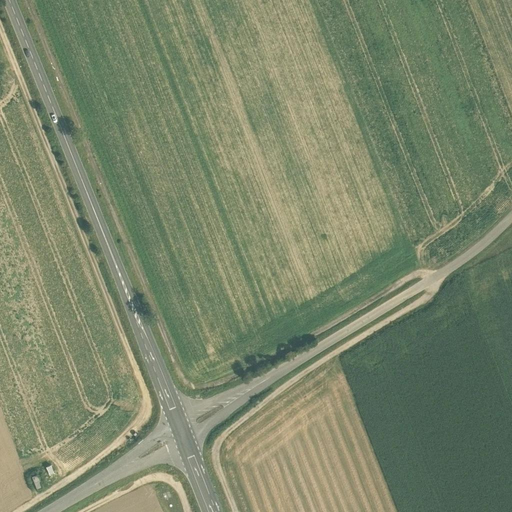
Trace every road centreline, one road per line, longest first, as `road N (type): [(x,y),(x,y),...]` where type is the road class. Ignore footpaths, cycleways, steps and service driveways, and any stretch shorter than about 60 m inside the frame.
road 1 (track): [(27,0),(187,384),(229,379),(409,276),(432,279),(435,289),(425,298),(302,373),(218,440),(215,456),(235,511)]
road 2 (track): [(0,26),(148,406),(135,430),(17,511)]
road 3 (tertiary): [(180,430),(8,0)]
road 4 (residential): [(511,215),(432,279),(180,430)]
road 5 (unclassified): [(180,430),(53,511)]
road 6 (track): [(84,511),(155,478),(175,483),(191,511)]
